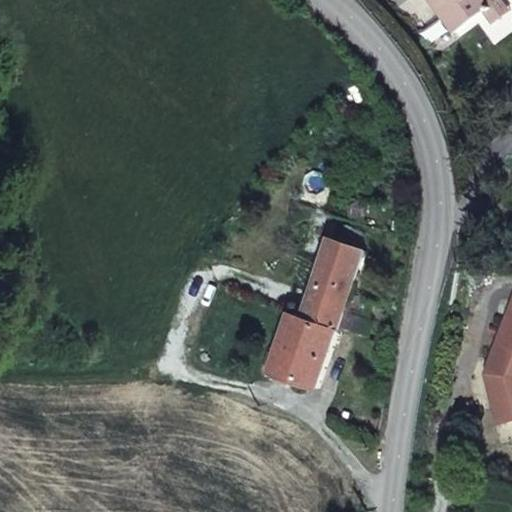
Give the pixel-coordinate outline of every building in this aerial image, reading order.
[(440,0),(462,30),(492,9),(502,2),(500,0),(440,0)] [(511,0),(503,0),(502,2),(492,9),(502,24),(511,16),(511,0)] [(326,388),(372,246),(340,237),(313,316),(312,320),(318,322),(299,379),(326,388)] [(280,372),(299,379),(318,322),(312,320),(313,316),(300,312),(280,372)] [(490,372),(502,423),(511,420),(511,322),(495,362),(502,364),(499,370),(490,372)] [(495,362),(490,372),(499,370),(502,364),(495,362)]
